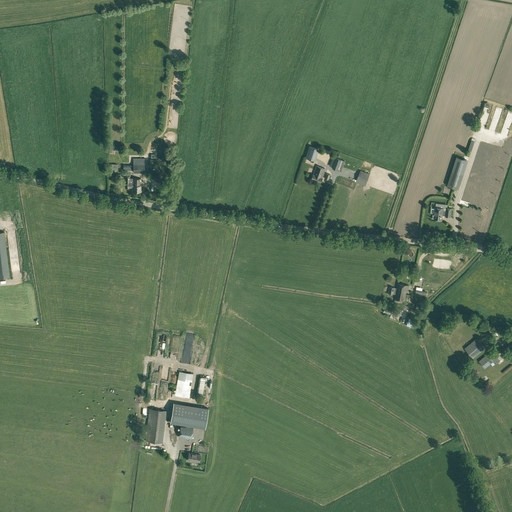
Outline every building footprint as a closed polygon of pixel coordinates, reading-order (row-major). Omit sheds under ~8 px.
[(484,202),(499,147),(477,140),(468,172),(471,173),(471,174),(475,175),(473,182),(477,183),(475,188),(480,190),(478,196),(480,197),(479,201),(484,202)] [(309,146),(305,158),(314,160),(318,149),(309,146)] [(447,185),(457,189),(467,160),(457,157),(447,185)] [(133,158),(133,172),(144,173),(145,158),(133,158)] [(338,169),(341,160),(336,158),(332,168),(338,169)] [(325,169),(317,166),(312,179),(321,182),(325,169)] [(365,186),(370,174),(360,170),(356,182),(365,186)] [(125,176),(125,188),(132,188),(132,191),(141,191),(141,179),(130,178),(130,176),(125,176)] [(435,207),(434,219),(442,220),(442,215),(446,215),(446,216),(450,217),(451,208),(447,208),(446,210),(443,210),(443,208),(435,207)] [(0,278),(9,277),(4,232),(0,232),(0,278)] [(398,283),(397,288),(396,294),(395,299),(405,301),(406,291),(408,291),(409,285),(398,283)] [(383,312),(386,313),(386,315),(390,316),(390,317),(395,319),(398,311),(385,307),(383,312)] [(414,328),(414,326),(416,321),(410,318),(407,325),(414,328)] [(490,338),(494,342),(498,337),(499,336),(495,332),(490,338)] [(476,340),(465,349),(472,357),(483,348),(476,340)] [(488,354),(485,357),(479,361),(482,365),(487,360),(490,363),(493,360),(492,360),(494,358),(498,363),(504,357),(498,350),(490,357),(488,354)] [(189,398),(192,377),(193,373),(179,371),(179,375),(175,395),(189,398)] [(169,420),(178,422),(181,402),(172,401),(169,420)] [(196,422),(199,405),(186,403),(183,420),(196,422)] [(200,407),(197,427),(205,428),(208,408),(200,407)] [(150,409),(147,431),(146,442),(162,443),(163,432),(166,410),(150,409)] [(180,426),(179,437),(191,439),(193,428),(189,427),(188,428),(180,426)] [(187,460),(191,461),(191,463),(194,463),(194,461),(199,462),(200,454),(189,452),(187,460)]
